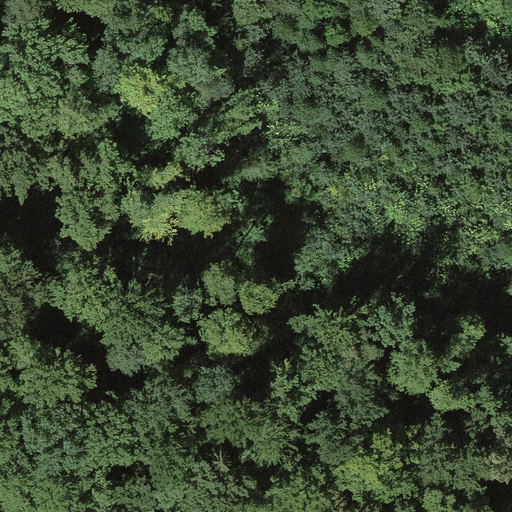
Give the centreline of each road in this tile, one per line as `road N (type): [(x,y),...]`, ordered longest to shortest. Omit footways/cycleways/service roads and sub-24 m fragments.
road 1 (track): [(434,290),(216,300),(0,330)]
road 2 (motorway): [(239,511),(0,227)]
